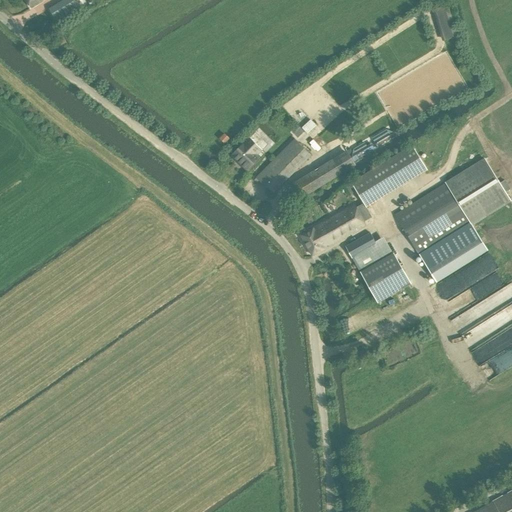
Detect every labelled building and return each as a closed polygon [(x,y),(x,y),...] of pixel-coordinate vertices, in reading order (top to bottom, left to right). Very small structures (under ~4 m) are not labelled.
[(81,11),(73,0),(68,0),(52,10),(60,24),(81,11)] [(447,12),(436,20),(444,30),(455,23),(447,12)] [(460,78),(466,87),(477,78),(471,70),(460,78)] [(257,145),(250,138),(233,155),(248,169),(258,157),(251,151),(257,145)] [(297,142),(263,176),(259,181),(272,194),(311,155),(297,142)] [(411,144),(351,181),(367,206),(426,170),(411,144)] [(297,200),(355,165),(346,150),(288,185),(297,200)] [(446,183),(447,184),(395,216),(436,282),(488,250),(472,224),(510,200),(485,159),(446,183)] [(301,236),(312,256),(366,226),(354,205),(301,236)] [(375,241),(370,233),(346,247),(360,272),(393,254),(383,237),(375,241)] [(377,303),(411,284),(393,254),(360,272),(377,303)] [(511,511),(511,490),(473,511),(511,511)]
